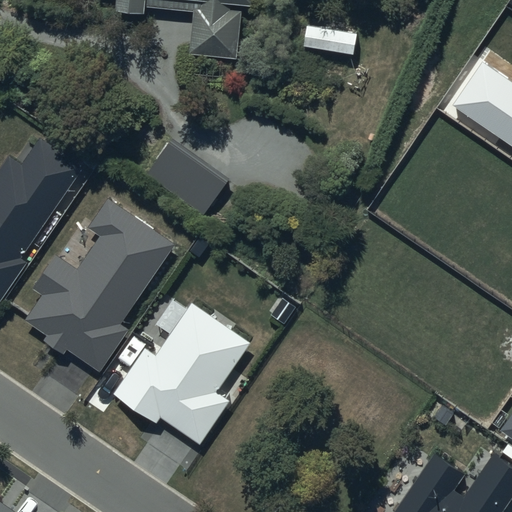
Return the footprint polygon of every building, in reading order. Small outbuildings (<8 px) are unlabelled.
[(147,13),(148,6),(195,11),(192,48),(234,51),(239,4),(256,5),(256,0),(99,0),(98,9),(147,13)] [(363,31),(309,23),(305,45),(359,53),(363,31)] [(0,159),(0,291),(86,166),(38,133),(22,157),(8,148),(0,159)] [(174,137),(148,173),(206,215),(232,179),(174,137)] [(104,231),(79,267),(56,252),(36,281),(46,288),(26,317),(98,365),(180,243),(109,196),(91,223),(104,231)] [(387,254),(365,286),(464,355),(486,323),(387,254)] [(216,393),(252,340),(192,299),(155,353),(149,349),(120,392),(199,445),(229,401),(216,393)] [(393,511),(508,511),(511,506),(511,463),(491,450),(465,492),(445,479),(454,463),(432,450),(393,511)] [(0,511),(13,511),(0,502),(0,511)]
